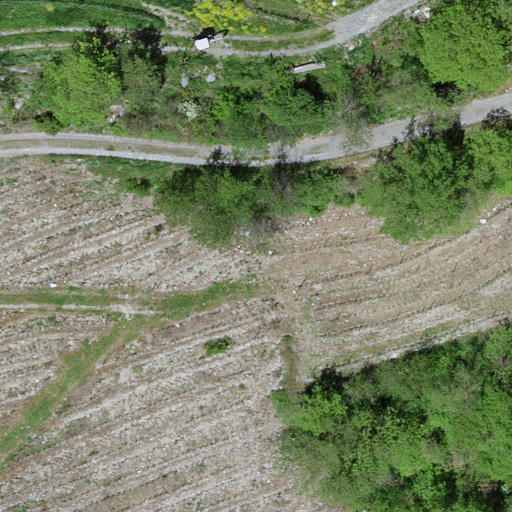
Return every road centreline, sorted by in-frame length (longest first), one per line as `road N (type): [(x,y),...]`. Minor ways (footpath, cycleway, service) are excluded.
road 1 (track): [(0,148),(87,149),(232,167),(511,108)]
road 2 (track): [(0,44),(231,54),(313,49),(392,0)]
